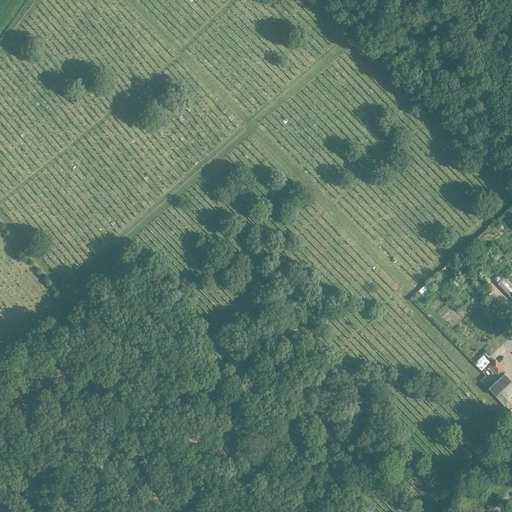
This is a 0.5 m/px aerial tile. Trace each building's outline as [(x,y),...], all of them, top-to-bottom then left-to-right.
[(491,244),(484,249),(493,260),(500,254),(491,244)] [(456,274),(449,280),(457,290),(465,284),(456,274)] [(511,298),(511,284),(504,277),(497,284),(511,299),(511,298)] [(482,361),(471,370),(479,378),(489,368),(482,361)] [(495,361),(491,366),(498,373),(503,368),(495,361)] [(489,389),(495,396),(508,410),(511,406),(511,383),(511,382),(511,381),(505,374),(489,389)] [(509,467),(500,457),(493,463),(502,473),(509,467)] [(483,496),(475,486),(467,492),(476,502),(483,496)]
